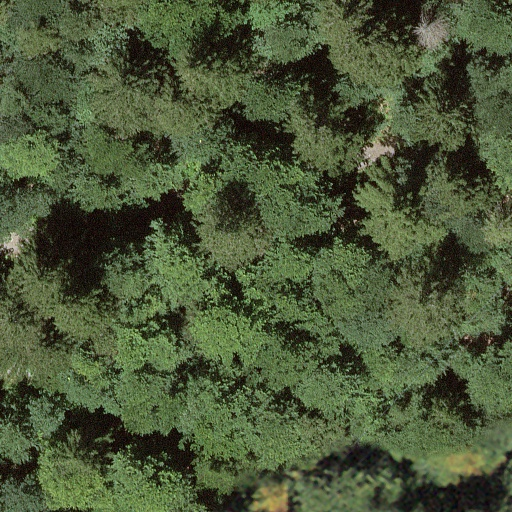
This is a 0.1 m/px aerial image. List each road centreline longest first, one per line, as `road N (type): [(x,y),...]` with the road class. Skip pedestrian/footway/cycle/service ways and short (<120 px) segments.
road 1 (track): [(0,250),(240,179),(293,176),(403,144),(511,135)]
road 2 (track): [(511,460),(315,443),(187,418),(0,364)]
